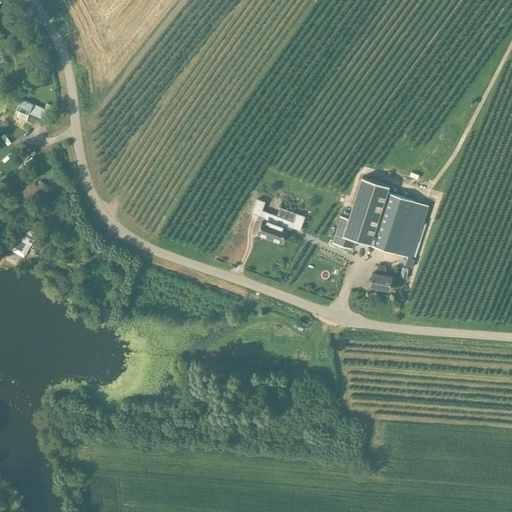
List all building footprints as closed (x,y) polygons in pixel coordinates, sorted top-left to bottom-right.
[(16,11),(9,13),(11,21),(18,19),(16,11)] [(33,104),(21,99),(17,109),(28,114),(46,121),(47,120),(51,111),(53,106),(47,103),(45,109),(33,104)] [(12,120),(20,124),(22,119),(17,116),(19,111),(16,109),(12,120)] [(22,166),(15,172),(19,177),(26,171),(22,166)] [(352,238),(370,244),(407,257),(411,258),(429,205),(388,192),(390,185),(362,176),(348,217),(343,235),(352,238)] [(33,183),(19,193),(25,201),(39,192),(33,183)] [(265,201),(257,198),(251,212),(265,217),(264,219),(263,219),(258,234),(281,242),(287,227),(286,227),(287,225),(300,230),(305,216),(296,213),(293,221),(262,210),(265,201)] [(343,235),(348,217),(339,214),(330,241),(349,247),(352,238),(343,235)] [(23,252),(31,238),(22,233),(14,247),(23,252)] [(414,259),(411,258),(407,257),(405,265),(411,268),(414,259)] [(376,273),(372,272),(370,286),(389,290),(392,276),(385,275),(386,266),(378,264),(376,273)] [(65,278),(73,283),(79,273),(72,269),(71,272),(70,271),(65,278)] [(114,309),(101,306),(98,321),(111,324),(114,309)]
